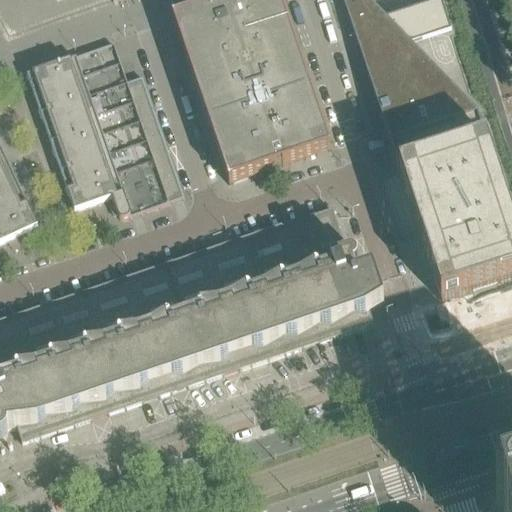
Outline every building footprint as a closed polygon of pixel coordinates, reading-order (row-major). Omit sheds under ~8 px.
[(331,154),(278,0),(241,0),(173,23),(229,188),(331,154)] [(511,281),(511,227),(477,120),(411,48),(451,35),(441,4),(386,22),(365,0),(341,0),(441,305),(511,281)] [(184,203),(142,83),(127,88),(120,68),(113,49),(27,79),(75,216),(111,203),(117,220),(119,223),(122,224),(125,224),(184,203)] [(0,248),(38,231),(13,179),(0,150),(0,248)] [(22,448),(320,347),(369,331),(371,331),(372,328),(371,327),(368,318),(383,308),(372,275),(355,281),(332,214),(0,327),(0,435),(17,434),(22,448)] [(511,511),(511,500),(501,504),(503,511),(511,511)]
